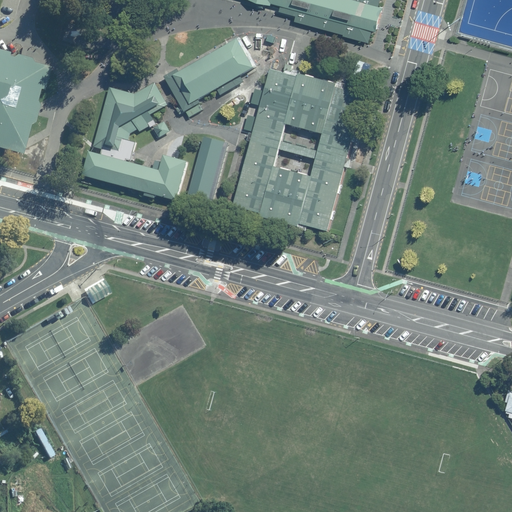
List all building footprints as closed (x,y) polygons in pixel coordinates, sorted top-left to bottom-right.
[(0,0),(0,17),(6,19),(11,0),(0,0)] [(275,0),(301,7),(298,18),(372,39),(375,26),(380,27),(386,4),(372,0),(275,0)] [(167,76),(188,110),(205,101),(202,97),(220,88),(223,94),(247,81),(243,74),(264,63),(247,34),(182,70),(181,68),(167,76)] [(0,141),(23,148),(24,143),(26,139),(31,121),(32,115),(34,109),(36,102),(46,65),(20,57),(0,51),(0,141)] [(293,75),(273,69),(253,143),(237,205),(331,231),(347,167),(348,164),(365,93),(344,87),(341,86),(337,85),(302,77),(293,75)] [(180,157),(167,153),(163,169),(132,161),(133,156),(134,152),(138,141),(130,139),(132,132),(141,127),(142,130),(151,125),(157,121),(153,113),(169,103),(157,82),(137,93),(113,86),(97,146),(95,148),(94,150),(92,149),(86,174),(180,199),(190,160),(180,157)] [(156,126),(161,137),(172,130),(167,120),(156,126)] [(212,201),(228,141),(206,135),(190,195),(212,201)] [(180,157),(190,160),(194,142),(184,140),(180,157)] [(103,278),(84,290),(92,302),(110,290),(103,278)] [(39,426),(34,430),(49,457),(55,454),(39,426)]
